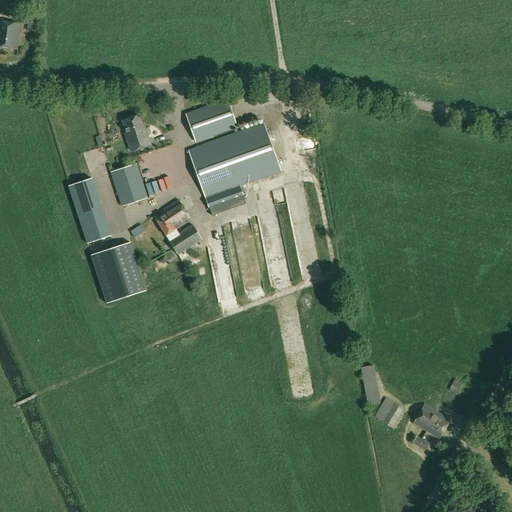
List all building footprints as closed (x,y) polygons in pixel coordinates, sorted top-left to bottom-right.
[(28,31),(37,32),(39,17),(29,16),(28,31)] [(0,47),(17,50),(21,24),(0,21),(0,47)] [(186,114),(196,142),(237,127),(227,100),(186,114)] [(206,198),(210,210),(245,198),(241,185),(256,180),(320,158),(302,109),(239,132),(239,133),(189,151),(206,198)] [(129,144),(132,152),(150,145),(148,138),(145,129),(143,129),(139,116),(124,121),(128,133),(126,134),(129,144)] [(111,172),(122,206),(147,198),(136,164),(111,172)] [(94,176),(71,183),(90,240),(113,232),(94,176)] [(98,178),(99,186),(112,185),(111,177),(98,178)] [(169,240),(178,255),(202,239),(193,225),(178,234),(175,229),(182,225),(181,223),(190,218),(179,200),(163,210),(164,210),(154,217),(169,240)] [(266,210),(267,218),(275,217),(274,209),(266,210)] [(129,214),(121,216),(125,234),(133,232),(129,214)] [(131,242),(92,255),(108,303),(146,291),(131,242)] [(272,261),(288,259),(286,246),(271,248),(272,261)] [(361,367),(368,405),(381,403),(374,365),(361,367)] [(449,389),(456,394),(462,383),(455,379),(449,389)] [(375,417),(392,428),(404,408),(386,398),(375,417)] [(413,423),(439,439),(451,420),(425,404),(413,423)] [(412,443),(425,451),(430,443),(417,435),(412,443)]
